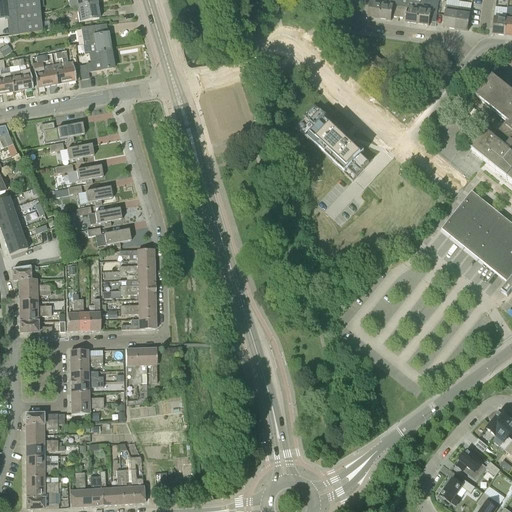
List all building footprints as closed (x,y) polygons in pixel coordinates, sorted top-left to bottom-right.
[(42,33),(38,0),(0,0),(0,21),(7,20),(7,12),(16,11),(19,37),(42,33)] [(68,0),(70,9),(78,8),(88,6),(96,5),(95,0),(68,0)] [(370,0),(368,18),(380,19),(382,0),(370,0)] [(382,0),(380,19),(391,21),(393,7),(400,7),(401,0),(382,0)] [(405,23),(417,25),(420,4),(408,2),(408,0),(401,0),(400,7),(407,8),(405,23)] [(420,0),(420,4),(417,25),(429,26),(430,14),(436,15),(439,0),(438,0),(420,0)] [(88,6),(78,8),(81,23),(99,20),(96,5),(88,6)] [(443,28),(456,30),(459,8),(446,6),(443,28)] [(459,8),(456,30),(467,32),(470,10),(459,8)] [(504,36),(506,22),(499,21),(499,19),(494,19),(492,35),(504,36)] [(84,56),(89,55),(110,51),(106,26),(93,27),(81,29),(84,47),(83,47),(84,56)] [(4,57),(11,53),(7,47),(0,50),(4,57)] [(110,51),(89,55),(90,64),(86,65),(86,67),(80,68),(82,81),(89,80),(88,74),(113,70),(110,51)] [(66,53),(61,54),(62,60),(63,65),(66,84),(76,82),(73,63),(67,64),(66,53)] [(371,62),(379,68),(383,63),(375,57),(371,62)] [(66,84),(63,65),(53,66),(56,86),(66,84)] [(56,86),(53,66),(44,68),(47,87),(56,86)] [(47,87),(44,68),(34,70),(37,89),(47,87)] [(29,71),(19,72),(23,92),(33,90),(29,71)] [(23,92),(19,72),(10,74),(14,93),(23,92)] [(14,93),(10,74),(0,76),(4,95),(14,93)] [(511,224),(472,192),(441,230),(508,284),(501,292),(507,297),(511,292),(511,93),(492,78),(476,98),(511,127),(498,145),(485,134),(471,152),(511,184),(511,224)] [(357,177),(363,170),(373,160),(350,140),(345,135),(315,107),(305,118),(295,129),(353,182),(357,177)] [(55,130),(53,124),(40,126),(42,133),(55,130)] [(84,136),(82,125),(57,129),(59,141),(66,139),(67,144),(74,143),(73,138),(84,136)] [(6,129),(5,127),(0,127),(0,137),(0,138),(8,135),(6,129)] [(8,135),(0,138),(0,142),(3,149),(6,148),(13,145),(8,135)] [(13,145),(6,148),(11,159),(17,156),(13,145)] [(64,151),(63,145),(50,147),(51,154),(64,151)] [(77,149),(66,150),(68,162),(75,160),(76,165),(83,164),(82,159),(93,157),(91,146),(77,149)] [(10,165),(11,169),(21,164),(19,160),(10,165)] [(21,164),(11,169),(14,175),(24,170),(21,164)] [(73,173),(72,166),(55,169),(56,176),(73,173)] [(101,167),(76,172),(78,183),(85,182),(86,186),(92,185),(91,181),(103,179),(101,167)] [(82,194),(81,187),(68,190),(69,196),(82,194)] [(110,188),(85,193),(87,204),(94,203),(95,207),(101,206),(101,202),(112,200),(110,188)] [(60,191),(53,193),(54,200),(62,198),(60,191)] [(9,199),(0,201),(0,213),(12,209),(9,199)] [(92,215),(90,208),(77,211),(79,217),(92,215)] [(12,209),(0,213),(0,224),(16,219),(12,209)] [(119,210),(94,214),(97,225),(103,224),(104,229),(111,228),(110,223),(121,221),(119,210)] [(16,219),(0,224),(0,231),(2,236),(20,230),(16,219)] [(101,236),(100,229),(87,232),(89,238),(101,236)] [(20,230),(2,236),(5,246),(23,240),(20,230)] [(131,242),(129,231),(104,235),(106,246),(113,245),(114,250),(120,249),(120,244),(131,242)] [(36,244),(38,249),(43,247),(40,236),(29,239),(30,245),(36,244)] [(23,240),(5,246),(9,257),(27,250),(23,240)] [(129,262),(137,262),(154,262),(154,251),(119,252),(119,257),(129,257),(129,262)] [(154,262),(137,262),(137,267),(120,268),(120,273),(154,271),(154,262)] [(12,283),(19,283),(37,282),(37,281),(31,281),(31,266),(12,269),(12,272),(12,283)] [(154,271),(120,273),(120,277),(138,277),(138,282),(154,281),(154,271)] [(154,281),(138,282),(138,287),(120,287),(120,292),(155,292),(154,281)] [(37,282),(19,283),(19,293),(51,291),(51,286),(37,286),(37,282)] [(51,291),(19,293),(19,303),(37,302),(37,297),(51,296),(51,291)] [(155,292),(120,292),(121,297),(138,296),(138,302),(155,302),(155,292)] [(89,333),(89,315),(84,315),(83,301),(78,302),(79,333),(89,333)] [(94,315),(89,315),(89,333),(100,333),(99,301),(94,301),(94,315)] [(37,302),(19,303),(19,314),(51,312),(51,307),(38,307),(37,302)] [(79,333),(78,302),(73,302),(73,315),(67,316),(68,333),(79,333)] [(155,302),(138,302),(138,307),(121,307),(121,312),(155,311),(155,302)] [(155,311),(121,312),(121,316),(138,316),(139,321),(155,321),(155,311)] [(51,312),(19,314),(20,324),(38,323),(38,318),(51,317),(51,312)] [(155,321),(139,321),(139,326),(121,327),(121,332),(153,331),(156,329),(155,321)] [(38,323),(20,324),(20,332),(20,335),(22,335),(52,334),(52,328),(38,329),(38,323)] [(137,385),(136,350),(125,351),(126,368),(132,368),(132,385),(137,385)] [(146,367),(146,350),(136,350),(137,385),(142,385),(141,367),(146,367)] [(153,350),(146,350),(146,367),(152,367),(152,385),(157,384),(156,352),(153,350)] [(70,355),(70,363),(102,363),(102,357),(88,358),(88,352),(72,352),(70,355)] [(102,363),(70,363),(70,374),(88,373),(88,368),(103,368),(102,363)] [(88,373),(70,374),(70,384),(103,383),(103,378),(88,378),(88,373)] [(103,383),(70,384),(71,395),(89,394),(89,389),(103,389),(103,383)] [(89,394),(71,395),(71,406),(103,404),(103,399),(89,400),(89,394)] [(103,404),(71,406),(71,416),(89,416),(89,410),(104,410),(103,404)] [(500,413),(486,430),(495,437),(509,420),(500,413)] [(26,418),(26,427),(57,426),(65,426),(65,416),(60,416),(43,416),(43,415),(28,416),(26,418)] [(511,422),(509,420),(495,437),(503,444),(500,448),(505,452),(511,442),(511,441),(508,438),(511,433),(511,422)] [(57,426),(26,427),(26,437),(44,437),(44,431),(58,431),(57,426)] [(44,437),(26,437),(26,448),(58,447),(58,442),(44,442),(44,437)] [(478,440),(473,446),(483,454),(488,448),(478,440)] [(58,447),(26,448),(26,458),(44,458),(44,452),(58,452),(58,447)] [(460,462),(456,466),(463,472),(467,467),(475,474),(482,466),(483,465),(467,452),(459,461),(460,462)] [(44,458),(26,458),(26,469),(58,468),(58,463),(50,463),(50,458),(44,458)] [(132,488),(133,506),(144,505),(143,488),(142,480),(136,480),(136,473),(135,473),(135,465),(141,465),(141,462),(140,459),(130,459),(131,473),(132,488)] [(490,464),(486,469),(487,470),(495,477),(500,472),(490,464)] [(58,468),(26,469),(26,479),(44,479),(44,473),(58,473),(58,468)] [(111,489),(112,507),(123,506),(121,472),(116,472),(116,474),(117,489),(111,489)] [(121,472),(123,506),(133,506),(132,488),(127,489),(126,472),(121,472)] [(91,491),(92,508),(102,508),(100,473),(96,474),(97,490),(91,491)] [(100,473),(102,508),(112,507),(111,489),(106,490),(105,473),(100,473)] [(80,475),(82,509),(92,508),(91,491),(85,491),(84,474),(80,475)] [(82,509),(80,475),(75,475),(76,492),(70,492),(71,510),(82,509)] [(44,479),(26,479),(26,490),(58,489),(58,484),(44,484),(44,479)] [(446,489),(440,497),(450,504),(451,503),(456,506),(461,499),(456,496),(461,488),(462,487),(461,486),(452,480),(446,489)] [(464,482),(461,486),(462,487),(461,488),(466,492),(471,495),(475,489),(464,482)] [(58,489),(26,490),(26,500),(55,500),(55,494),(58,494),(58,489)] [(495,511),(500,506),(484,495),(477,505),(482,509),(480,511),(495,511)] [(55,500),(26,500),(26,511),(58,510),(58,505),(55,505),(55,500)]
